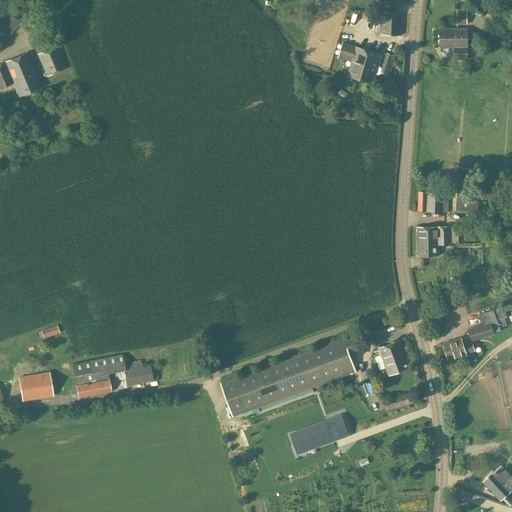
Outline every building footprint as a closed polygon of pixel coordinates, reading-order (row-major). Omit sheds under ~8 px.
[(0,16),(0,46),(4,42),(4,43),(21,22),(6,10),(0,16)] [(457,25),(467,25),(467,10),(457,10),(457,25)] [(381,35),(401,35),(402,14),(382,13),(381,35)] [(455,59),(467,59),(467,30),(440,30),(441,48),(454,48),(455,59)] [(373,83),(381,55),(343,44),(339,58),(352,62),(348,76),(373,83)] [(47,77),(66,69),(57,47),(38,55),(47,77)] [(19,97),(40,88),(26,53),(0,64),(0,88),(13,83),(19,97)] [(448,213),(449,193),(418,192),(418,212),(448,213)] [(450,233),(450,227),(418,228),(418,241),(438,240),(443,240),(443,238),(446,238),(446,233),(450,233)] [(450,240),(450,244),(459,244),(459,230),(454,230),(454,227),(450,227),(450,233),(450,240)] [(450,244),(450,240),(450,233),(446,233),(446,238),(443,238),(443,240),(438,240),(418,241),(419,256),(439,256),(439,245),(450,244)] [(472,341),(495,334),(492,325),(469,332),(472,341)] [(43,338),(59,334),(58,326),(41,330),(43,338)] [(221,383),(233,417),(242,414),(243,417),(313,393),(312,387),(356,372),(350,353),(362,349),(357,335),(221,383)] [(463,358),(462,356),(475,352),(472,343),(463,346),(461,338),(444,344),(449,360),(455,358),(456,360),(463,358)] [(384,362),(405,354),(400,341),(379,349),(384,362)] [(389,376),(410,368),(405,354),(384,362),(389,376)] [(156,364),(151,365),(142,366),(141,360),(124,364),(123,355),(72,365),(78,398),(112,392),(108,374),(124,371),(127,386),(153,381),(153,380),(158,379),(156,364)] [(49,373),(36,376),(34,367),(18,370),(19,378),(23,401),(53,396),(49,373)] [(315,426),(322,443),(356,431),(353,421),(347,423),(344,415),(315,426)] [(300,431),(307,449),(314,446),(308,428),(300,431)] [(511,478),(501,466),(483,482),(500,501),(511,490),(511,478)]
